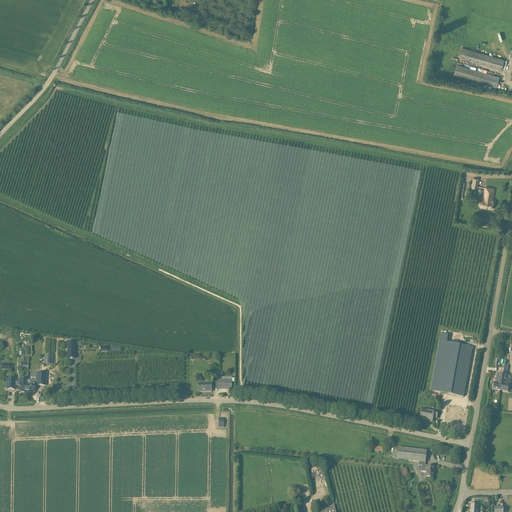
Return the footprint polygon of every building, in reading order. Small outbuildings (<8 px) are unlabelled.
[(504,60),(462,47),(459,58),(501,70),(504,60)] [(487,74),(484,73),(457,65),(454,75),(496,88),(499,77),(487,74)] [(481,207),(491,209),(493,201),(492,200),(494,189),(485,187),(483,199),(482,199),(481,207)] [(439,342),(432,380),(431,384),(430,391),(463,397),(473,348),(439,342)] [(47,355),(47,357),(44,357),(44,364),(47,364),(52,364),(53,355),(47,355)] [(493,390),(500,391),(500,390),(503,375),(497,374),(496,383),(494,383),(493,390)] [(216,376),(216,389),(232,390),(232,377),(227,377),(227,375),(224,375),(224,377),(216,376)] [(503,375),(500,390),(500,391),(508,392),(509,386),(510,386),(511,376),(503,375)] [(27,383),(27,392),(34,393),(35,385),(36,385),(36,386),(41,386),(41,379),(37,378),(37,381),(34,381),(31,381),(30,381),(30,382),(30,383),(27,383)] [(27,383),(27,381),(27,380),(19,379),(19,382),(15,382),(15,379),(7,379),(7,390),(15,390),(15,385),(19,385),(20,386),(20,392),(27,392),(27,383)] [(198,383),(198,392),(212,392),(212,383),(198,383)] [(422,409),(420,420),(432,422),(433,418),(437,418),(438,412),(422,409)] [(419,462),(418,466),(421,467),(421,472),(426,472),(426,477),(434,477),(435,467),(427,466),(425,466),(425,463),(426,463),(427,451),(398,448),(397,460),(419,462)] [(469,511),(478,511),(479,504),(470,503),(469,511)]
